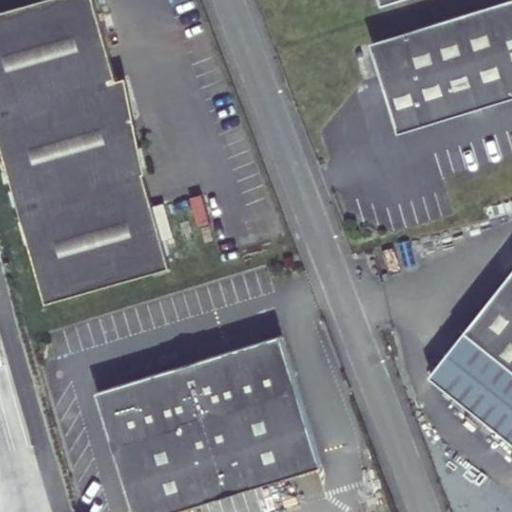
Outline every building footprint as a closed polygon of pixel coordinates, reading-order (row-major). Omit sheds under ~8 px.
[(173,270),(146,177),(119,83),(95,0),(52,0),(0,15),(0,137),(48,306),(173,270)] [(426,0),(367,0),(372,16),(426,0)] [(511,6),(367,48),(393,138),(511,104),(511,6)] [(119,83),(146,177),(147,176),(128,80),(119,83)] [(511,268),(460,331),(511,373),(511,268)] [(511,373),(460,331),(425,374),(511,446),(511,373)] [(307,338),(122,393),(157,511),(206,511),(346,470),(307,338)]
